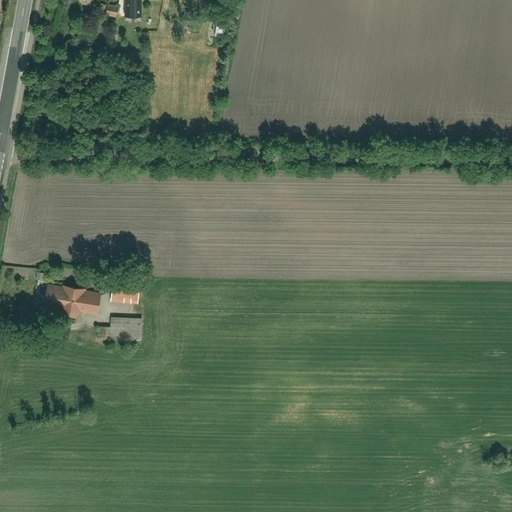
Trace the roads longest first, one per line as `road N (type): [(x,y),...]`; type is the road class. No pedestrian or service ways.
road 1 (unclassified): [(511,161),(0,157)]
road 2 (primary): [(0,132),(23,0)]
